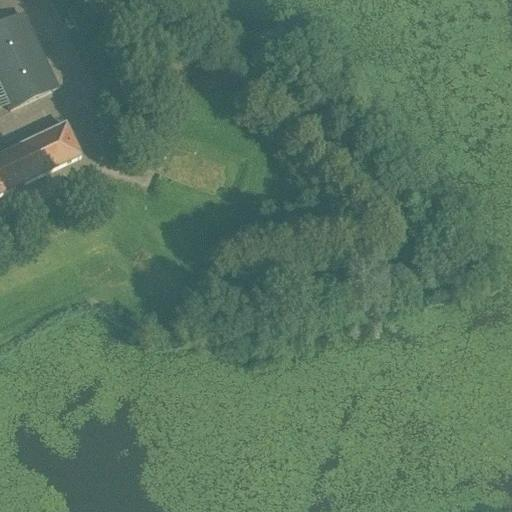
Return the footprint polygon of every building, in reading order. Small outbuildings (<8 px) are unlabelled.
[(68,13),(56,18),(60,27),(71,23),(75,32),(85,27),(95,22),(84,0),(68,0),(63,3),(68,13)] [(0,92),(10,113),(57,90),(23,17),(0,28),(0,92)] [(102,84),(91,89),(95,98),(105,93),(109,102),(119,97),(124,95),(130,93),(117,64),(110,67),(97,73),(102,84)] [(0,92),(0,117),(10,113),(0,92)] [(0,196),(80,158),(65,129),(0,159),(0,196)] [(144,161),(141,170),(215,197),(225,169),(151,142),(149,148),(144,161)]
